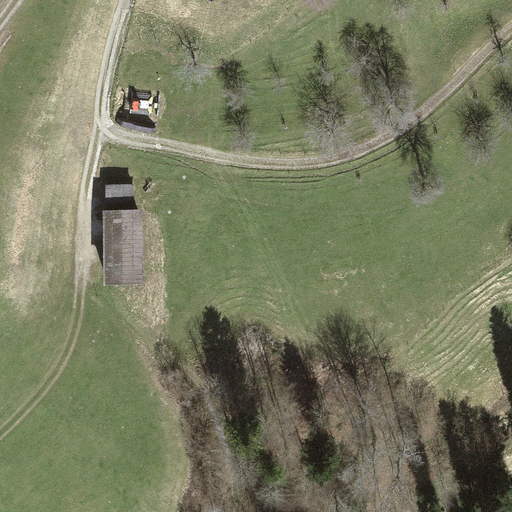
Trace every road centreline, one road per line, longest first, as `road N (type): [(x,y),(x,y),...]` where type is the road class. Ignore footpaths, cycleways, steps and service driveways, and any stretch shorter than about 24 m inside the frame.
road 1 (track): [(123,0),(102,88),(102,126),(119,140),(231,163),(297,167),(356,158),(404,131),(511,33)]
road 2 (track): [(102,126),(81,199),(80,293),(66,362),(0,438)]
